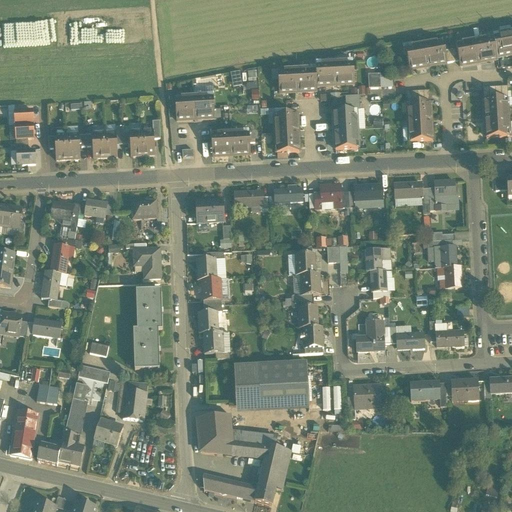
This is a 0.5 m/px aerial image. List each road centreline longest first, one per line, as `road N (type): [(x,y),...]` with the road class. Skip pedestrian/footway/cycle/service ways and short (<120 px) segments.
road 1 (residential): [(175,175),(183,509)]
road 2 (residential): [(450,162),(175,175)]
road 3 (residential): [(486,363),(340,373),(338,292)]
road 4 (secondary): [(183,509),(0,464)]
road 5 (track): [(152,0),(175,175)]
road 6 (residential): [(472,161),(483,331)]
road 7 (residential): [(45,182),(24,306),(0,302)]
road 8 (residential): [(450,162),(446,78),(511,75)]
road 9 (residential): [(175,175),(45,182)]
